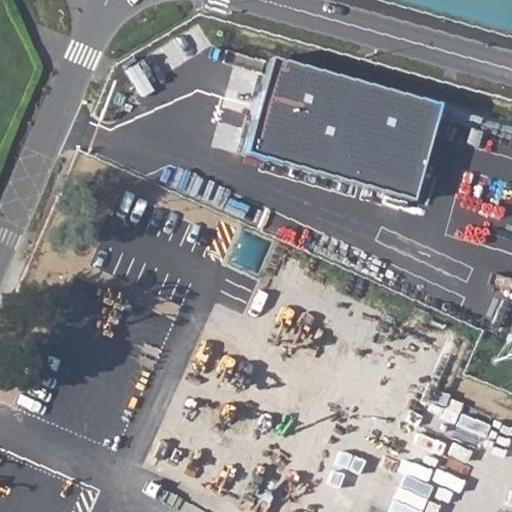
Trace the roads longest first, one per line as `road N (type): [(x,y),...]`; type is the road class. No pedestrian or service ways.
road 1 (unknown): [(17,511),(138,213),(176,166),(256,172),(510,285)]
road 2 (unclassified): [(0,250),(106,0)]
road 3 (unclassified): [(511,68),(265,0)]
